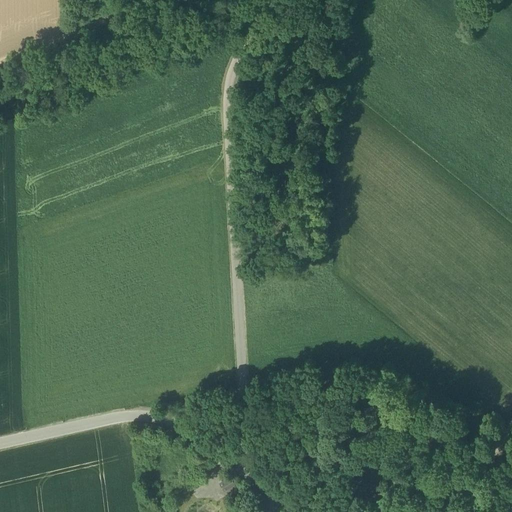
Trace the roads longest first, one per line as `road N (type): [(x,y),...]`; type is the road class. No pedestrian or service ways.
road 1 (unclassified): [(242,468),(246,322),(232,113),(241,70),(273,0)]
road 2 (tertiary): [(0,444),(129,415),(177,423),(242,468)]
road 3 (track): [(165,0),(0,67)]
